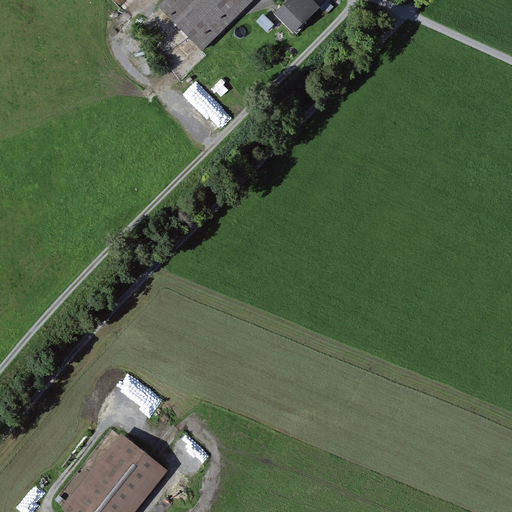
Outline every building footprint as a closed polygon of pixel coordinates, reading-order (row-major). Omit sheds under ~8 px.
[(166,0),(158,10),(201,52),(253,0),(166,0)] [(290,0),(274,17),(294,37),(320,11),(308,0),(290,0)] [(268,31),(275,23),(263,13),(257,20),(268,31)] [(112,34),(142,70),(154,60),(125,24),(112,34)] [(124,437),(62,511),(132,511),(166,472),(124,437)]
